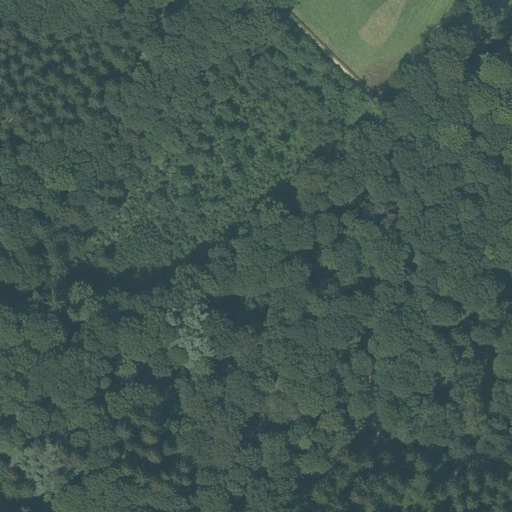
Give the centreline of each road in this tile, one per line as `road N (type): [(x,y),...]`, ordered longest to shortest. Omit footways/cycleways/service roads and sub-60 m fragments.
road 1 (track): [(17,220),(36,241),(42,307),(61,322),(81,324),(168,314),(226,297),(325,241),(347,240),(365,254)]
road 2 (track): [(365,254),(372,277),(367,390),(381,439),(415,451),(511,433)]
road 3 (track): [(402,132),(275,0)]
road 4 (track): [(365,254),(371,205),(402,132)]
